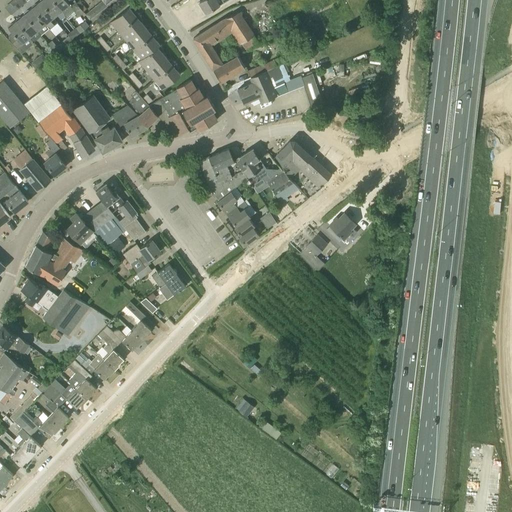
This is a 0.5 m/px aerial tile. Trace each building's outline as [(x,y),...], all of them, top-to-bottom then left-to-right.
[(53,17),(61,11),(52,0),(41,0),(40,1),(53,17)] [(69,4),(65,0),(52,0),(61,11),(69,4)] [(102,0),(85,15),(89,20),(108,4),(106,1),(107,0),(102,0)] [(201,0),(199,2),(206,13),(219,6),(215,0),(201,0)] [(54,25),(50,20),(53,17),(40,1),(32,8),(49,29),(54,25)] [(80,1),(77,3),(84,11),(87,9),(80,1)] [(18,2),(13,6),(16,10),(21,6),(18,2)] [(84,11),(77,3),(76,2),(71,6),(79,16),(84,12),(84,11)] [(110,22),(114,27),(133,12),(129,7),(110,22)] [(41,36),(49,29),(32,8),(24,14),(41,36)] [(114,27),(118,32),(139,14),(135,10),(133,12),(114,27)] [(232,29),(246,51),(260,44),(239,13),(238,12),(236,13),(222,20),(193,38),(194,40),(195,39),(196,41),(195,42),(212,69),(221,63),(209,44),(232,29)] [(34,43),(34,42),(41,36),(24,14),(16,21),(29,37),(34,43)] [(94,25),(97,29),(110,19),(107,14),(94,25)] [(118,32),(122,36),(140,21),(143,19),(139,14),(118,32)] [(9,37),(17,47),(21,53),(34,43),(29,37),(16,21),(8,27),(13,34),(9,37)] [(75,29),(79,33),(79,34),(88,26),(84,21),(75,29)] [(122,36),(126,40),(144,26),(140,21),(122,36)] [(126,40),(130,45),(148,30),(144,26),(126,40)] [(148,30),(130,45),(133,50),(154,33),(150,28),(148,30)] [(133,50),(137,55),(156,40),(158,38),(154,33),(133,50)] [(68,36),(61,42),(64,46),(71,39),(68,36)] [(101,36),(97,39),(102,45),(106,42),(101,36)] [(137,55),(141,59),(160,44),(156,40),(137,55)] [(102,45),(107,51),(111,48),(106,42),(102,45)] [(160,44),(141,59),(138,61),(143,66),(161,51),(163,49),(160,44)] [(116,62),(120,58),(114,51),(110,54),(116,62)] [(143,66),(146,71),(165,56),(161,51),(143,66)] [(220,81),(245,67),(238,55),(213,70),(215,73),(220,82),(220,81)] [(146,71),(150,75),(168,60),(165,56),(146,71)] [(127,66),(120,58),(116,62),(123,69),(127,66)] [(150,75),(154,80),(175,63),(171,58),(168,60),(150,75)] [(248,70),(251,77),(266,71),(277,66),(274,59),(271,61),(248,70)] [(280,64),(284,73),(289,70),(285,62),(280,64)] [(175,63),(154,80),(158,85),(176,70),(179,68),(175,63)] [(237,89),(243,103),(259,96),(261,101),(274,96),(271,88),(284,83),(281,75),(284,73),(280,64),(277,66),(266,71),(251,77),(253,82),(237,89)] [(158,85),(162,89),(180,75),(176,70),(158,85)] [(134,82),(137,78),(132,72),(128,75),(134,82)] [(312,72),(284,83),(271,88),(274,96),(261,101),(261,102),(281,93),(281,94),(286,92),(285,91),(287,90),(287,91),(304,84),(310,104),(322,101),(312,72)] [(143,84),(137,78),(134,82),(139,88),(143,84)] [(177,88),(149,105),(158,116),(166,109),(170,116),(168,117),(179,135),(188,130),(189,132),(197,127),(198,130),(199,130),(206,126),(217,120),(211,111),(215,108),(207,95),(204,97),(198,87),(196,89),(190,79),(176,87),(177,88)] [(47,85),(24,102),(30,110),(40,124),(47,132),(51,137),(55,144),(62,139),(55,129),(62,124),(70,135),(74,141),(73,141),(82,156),(94,148),(85,134),(81,128),(48,86),(47,85)] [(158,116),(149,105),(136,91),(131,95),(133,97),(129,101),(140,114),(138,115),(147,126),(153,120),(155,120),(156,119),(157,117),(158,116)] [(148,103),(153,100),(147,94),(143,97),(148,103)] [(76,101),(69,105),(84,124),(93,140),(99,147),(102,153),(122,141),(114,126),(110,129),(107,125),(100,129),(98,125),(110,117),(94,95),(78,105),(76,101)] [(147,126),(138,115),(128,105),(119,109),(112,114),(120,126),(124,123),(131,136),(147,126)] [(13,129),(16,134),(21,130),(17,125),(13,129)] [(44,162),(54,175),(66,165),(55,153),(53,151),(58,147),(55,144),(51,137),(45,141),(51,148),(46,152),(50,157),(44,162)] [(284,171),(288,176),(297,167),(304,173),(319,187),(322,182),(323,183),(330,175),(331,176),(332,175),(294,140),(290,140),(285,145),(277,154),(273,158),(280,167),(284,171)] [(212,188),(215,195),(232,183),(245,174),(235,159),(233,160),(228,148),(199,161),(210,188),(212,188)] [(235,159),(245,174),(247,178),(252,185),(262,178),(265,183),(267,181),(279,200),(298,188),(288,176),(284,171),(280,167),(277,169),(266,168),(260,159),(259,159),(252,148),(235,159)] [(51,180),(26,150),(14,159),(38,190),(51,180)] [(28,200),(5,172),(0,176),(0,197),(7,192),(11,197),(5,201),(10,207),(10,206),(14,211),(28,200)] [(241,196),(237,199),(231,190),(247,178),(245,174),(232,183),(215,195),(218,199),(217,200),(218,200),(216,201),(226,214),(237,206),(244,201),(241,196)] [(106,183),(95,191),(102,200),(111,212),(119,206),(124,202),(114,190),(112,192),(106,183)] [(137,217),(135,213),(136,212),(127,199),(124,202),(119,206),(126,215),(119,221),(123,227),(130,235),(142,226),(136,218),(137,217)] [(0,223),(10,216),(0,203),(0,223)] [(234,228),(250,216),(244,208),(240,211),(237,206),(226,214),(236,227),(234,228)] [(272,225),(275,222),(269,211),(264,215),(272,225)] [(80,217),(88,225),(93,221),(86,212),(80,217)] [(326,229),(339,241),(342,237),(344,239),(350,232),(348,231),(356,223),(344,212),(337,220),(335,219),(329,225),(330,225),(326,229)] [(94,240),(98,236),(93,230),(88,225),(80,217),(76,213),(71,218),(74,221),(66,228),(80,242),(85,247),(94,240)] [(260,218),(267,228),(272,225),(264,215),(260,218)] [(240,236),(238,237),(239,237),(254,225),(249,218),(250,216),(234,228),(240,236)] [(259,235),(253,227),(255,226),(254,225),(239,237),(244,245),(259,235)] [(146,232),(142,226),(130,235),(134,240),(146,232)] [(58,257),(51,253),(46,250),(51,238),(42,230),(35,243),(25,264),(49,280),(57,285),(83,250),(79,247),(69,241),(60,235),(57,239),(63,242),(57,251),(60,253),(58,257)] [(327,244),(317,234),(299,253),(317,271),(324,263),(317,255),(327,244)] [(125,246),(118,237),(110,244),(117,253),(125,246)] [(152,240),(144,246),(138,251),(134,245),(123,253),(137,273),(148,265),(151,263),(148,259),(160,251),(152,240)] [(112,257),(107,262),(111,267),(116,262),(112,257)] [(177,274),(169,263),(151,276),(160,287),(177,274)] [(148,265),(137,273),(136,274),(140,279),(152,270),(148,265)] [(158,288),(167,300),(185,286),(177,274),(160,287),(158,288)] [(69,314),(76,305),(80,300),(63,289),(58,297),(40,283),(39,285),(30,278),(26,283),(25,283),(22,287),(22,288),(21,289),(28,295),(24,300),(33,306),(36,301),(47,309),(42,316),(64,333),(74,318),(69,314)] [(157,297),(153,292),(148,296),(151,301),(157,297)] [(157,308),(150,301),(146,298),(140,301),(152,313),(157,308)] [(135,322),(137,323),(131,330),(141,340),(151,329),(141,320),(145,316),(130,301),(126,306),(122,310),(127,315),(131,315),(135,318),(135,322)] [(0,342),(7,347),(10,343),(23,352),(29,344),(3,324),(0,327),(0,342)] [(102,330),(118,345),(122,340),(132,350),(141,340),(131,330),(127,325),(121,331),(119,329),(114,330),(113,331),(107,326),(102,330)] [(97,353),(98,353),(114,369),(123,358),(113,349),(118,345),(102,330),(98,334),(107,343),(97,353)] [(62,334),(57,331),(53,336),(58,340),(62,334)] [(22,380),(29,372),(21,366),(4,353),(0,359),(0,362),(3,365),(0,369),(0,399),(6,391),(11,395),(12,395),(15,391),(10,388),(18,377),(22,380)] [(79,354),(76,357),(74,359),(85,369),(89,364),(104,379),(114,369),(98,353),(91,360),(88,358),(86,361),(79,354)] [(254,365),(252,363),(253,362),(248,358),(244,363),(249,367),(249,368),(259,377),(259,376),(269,385),(272,382),(262,373),(261,373),(253,366),(254,365)] [(68,381),(71,383),(86,398),(96,387),(86,378),(90,374),(85,369),(74,359),(68,366),(76,373),(68,381)] [(21,366),(29,372),(32,368),(24,363),(21,366)] [(29,380),(37,386),(40,381),(32,375),(29,380)] [(62,403),(66,398),(76,408),(86,398),(71,383),(66,388),(56,378),(53,381),(48,386),(46,388),(62,403)] [(9,427),(14,421),(19,416),(23,412),(42,392),(46,388),(48,386),(43,382),(37,388),(36,386),(32,390),(34,392),(8,417),(7,416),(2,421),(9,427)] [(58,427),(59,426),(68,416),(58,407),(62,403),(46,388),(42,392),(49,399),(45,404),(53,412),(48,417),(58,427)] [(245,416),(253,406),(247,401),(239,411),(245,416)] [(34,431),(38,427),(49,437),(58,427),(48,417),(43,422),(37,417),(33,421),(23,412),(19,416),(34,431)] [(41,446),(30,436),(34,431),(19,416),(14,421),(21,428),(17,433),(22,438),(17,443),(31,456),(41,446)] [(20,446),(11,456),(21,466),(31,456),(17,443),(20,446)] [(13,475),(2,465),(0,467),(0,481),(3,485),(13,475)] [(110,466),(101,474),(103,477),(113,469),(110,466)] [(346,489),(349,485),(343,481),(340,484),(346,489)]
